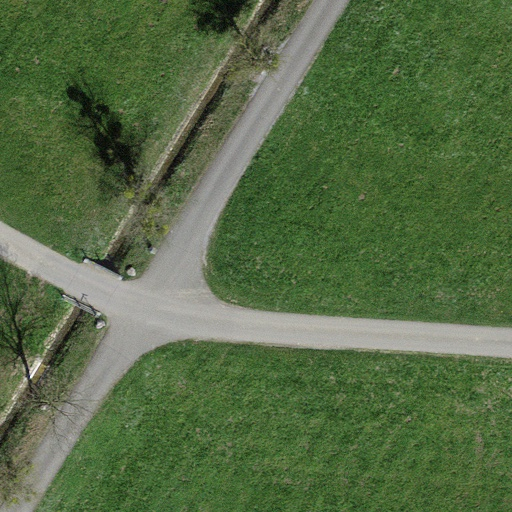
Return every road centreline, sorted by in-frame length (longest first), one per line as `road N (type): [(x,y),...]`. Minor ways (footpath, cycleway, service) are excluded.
road 1 (track): [(151,316),(345,0)]
road 2 (track): [(511,348),(247,331),(151,316)]
road 3 (track): [(32,511),(151,316)]
road 4 (track): [(151,316),(0,238)]
